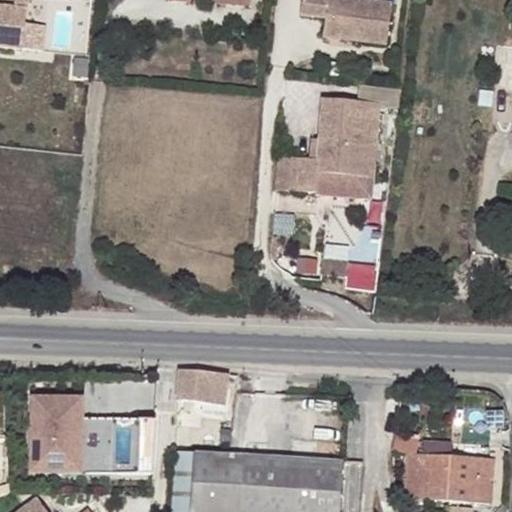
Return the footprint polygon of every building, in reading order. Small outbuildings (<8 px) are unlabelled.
[(255,8),(255,0),(210,0),(211,5),(255,8)] [(384,52),(390,11),(319,0),(300,0),(299,20),(323,23),(321,43),(384,52)] [(0,46),(26,49),(30,9),(0,5),(0,46)] [(398,101),(359,95),(357,112),(378,114),(378,117),(396,119),(398,101)] [(317,168),(308,167),(279,164),(276,197),(316,201),(317,196),(317,181),(372,186),(378,117),(378,114),(357,112),(323,109),(319,148),(317,168)] [(317,168),(319,148),(309,148),(308,167),(317,168)] [(348,270),(349,254),(322,251),(321,267),(348,270)] [(227,376),(181,372),(177,401),(177,402),(223,408),(227,376)] [(55,402),(29,402),(31,476),(87,475),(86,419),(55,420),(55,402)] [(89,419),(90,470),(157,469),(157,419),(89,419)] [(293,442),(293,460),(343,462),(343,444),(293,442)] [(191,511),(195,454),(175,452),(174,456),(171,511),(191,511)] [(240,511),(243,457),(195,454),(191,511),(240,511)] [(340,511),(343,462),(293,460),(243,457),(240,511),(340,511)] [(407,459),(404,501),(493,506),(496,463),(407,459)] [(155,496),(114,511),(143,511),(153,509),(155,496)] [(45,511),(38,502),(24,511),(86,511),(45,511)]
